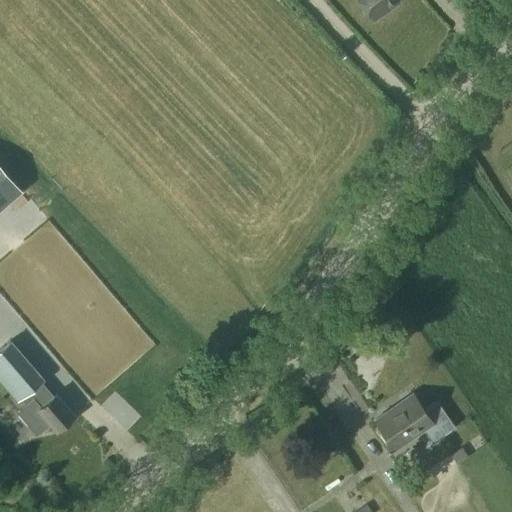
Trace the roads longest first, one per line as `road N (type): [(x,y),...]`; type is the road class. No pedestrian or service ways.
road 1 (tertiary): [(273,346),(364,239),(511,12)]
road 2 (tertiary): [(119,511),(213,422),(273,346)]
road 3 (unclassified): [(391,511),(273,346)]
